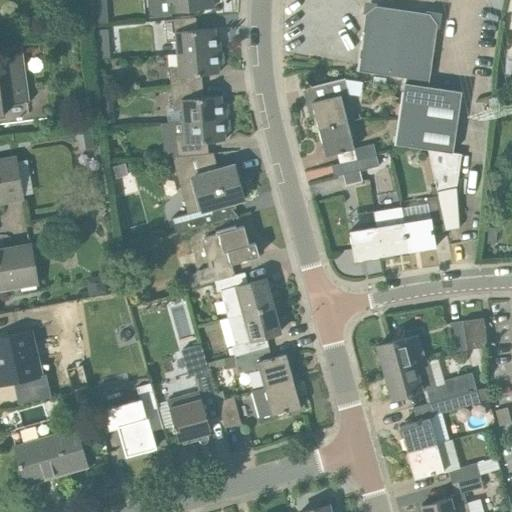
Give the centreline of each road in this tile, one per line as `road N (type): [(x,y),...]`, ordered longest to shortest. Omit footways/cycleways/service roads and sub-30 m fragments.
road 1 (residential): [(325,308),(266,100),(260,0)]
road 2 (residential): [(146,511),(363,453)]
road 3 (residential): [(511,283),(325,308)]
road 4 (residential): [(363,453),(325,308)]
